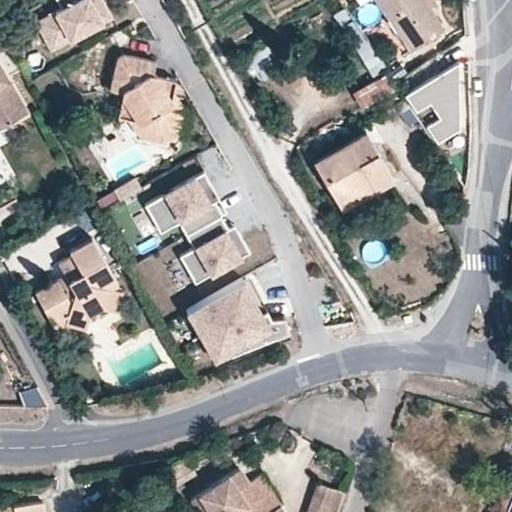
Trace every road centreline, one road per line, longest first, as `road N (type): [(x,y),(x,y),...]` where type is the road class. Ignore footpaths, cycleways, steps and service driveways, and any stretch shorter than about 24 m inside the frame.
road 1 (residential): [(325,368),(277,221),(148,0)]
road 2 (tertiary): [(325,368),(157,435),(62,450)]
road 3 (residential): [(502,122),(486,190),(468,363)]
road 4 (residential): [(0,293),(59,400),(62,450)]
road 5 (residential): [(350,511),(398,357)]
road 6 (residential): [(498,0),(502,122)]
